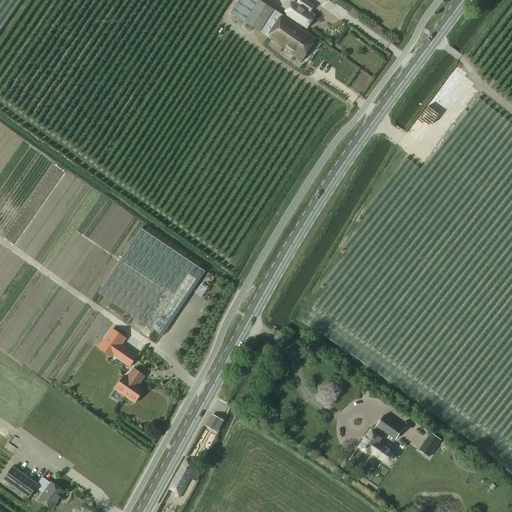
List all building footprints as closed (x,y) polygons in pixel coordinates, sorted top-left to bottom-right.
[(239,0),(231,14),(260,33),(272,41),(268,46),(279,54),(283,48),(302,61),(317,40),(274,11),(274,10),(258,0),(239,0)] [(286,17),(289,17),(307,29),(316,16),(310,12),(314,6),(305,0),(298,0),(297,3),(296,2),(293,3),(291,2),(284,13),(286,14),(286,17)] [(161,337),(204,272),(139,229),(96,294),(161,337)] [(112,329),(99,348),(112,357),(113,355),(130,367),(137,357),(120,345),(125,338),(112,329)] [(143,390),(137,386),(139,383),(140,383),(144,377),(133,370),(127,379),(124,377),(115,391),(134,404),(143,390)] [(0,411),(67,452),(90,413),(34,379),(36,387),(27,386),(25,388),(28,394),(14,399),(13,396),(0,395),(0,411)] [(404,429),(384,415),(376,427),(377,427),(373,432),(372,431),(372,432),(369,430),(357,448),(360,449),(360,450),(367,455),(368,455),(370,456),(372,455),(378,459),(384,464),(389,463),(394,457),(393,451),(380,442),(382,439),(381,438),(385,433),(396,441),(404,429)] [(221,421),(212,416),(206,426),(215,431),(221,421)] [(440,440),(429,434),(422,444),(433,451),(440,440)] [(179,498),(196,465),(187,460),(185,460),(170,489),(177,493),(175,496),(179,498)] [(12,467),(3,480),(29,499),(36,489),(43,493),(37,500),(52,511),(65,492),(51,482),(50,483),(42,478),(37,484),(12,467)]
